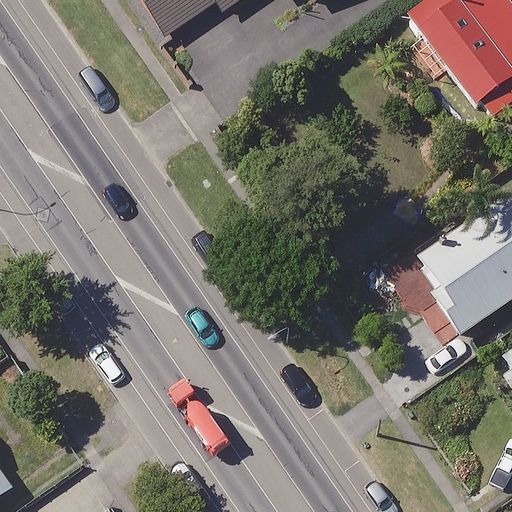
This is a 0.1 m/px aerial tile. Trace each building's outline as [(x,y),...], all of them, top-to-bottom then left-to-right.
[(137,0),(167,42),(216,7),(223,16),(245,0),(278,0),(279,1),(280,0),(307,0),(313,8),(323,0),(137,0)] [(511,15),(500,0),(434,0),(405,22),(473,113),(511,83),(511,15)] [(511,305),(511,193),(411,263),(463,339),(511,305)] [(511,358),(493,372),(511,399),(511,358)] [(0,501),(12,492),(0,475),(0,501)]
